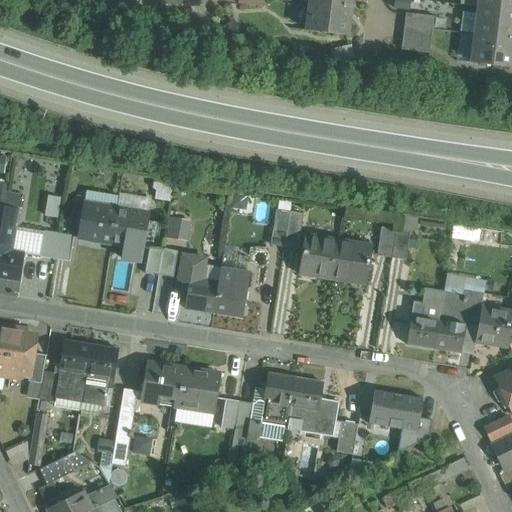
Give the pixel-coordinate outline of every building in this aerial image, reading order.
[(511,0),(480,0),(480,6),(511,10),(511,0)] [(351,6),(311,1),(307,30),(348,35),(351,6)] [(511,10),(480,6),(476,34),(511,38),(511,10)] [(435,16),(406,13),(405,25),(433,29),(435,16)] [(433,29),(405,25),(402,49),(430,53),(433,29)] [(511,38),(476,34),(473,62),(511,67),(511,38)] [(117,210),(84,204),(79,238),(112,243),(117,210)] [(4,207),(0,231),(0,278),(19,282),(24,253),(12,251),(19,210),(4,207)] [(291,212),(277,209),(271,245),(285,247),(291,212)] [(149,215),(117,210),(112,243),(124,245),(122,258),(142,261),(149,215)] [(305,214),(291,212),(285,247),(299,249),(305,214)] [(190,221),(174,219),(171,234),(187,237),(190,221)] [(398,229),(383,227),(378,256),(393,258),(398,229)] [(412,232),(398,229),(393,258),(407,261),(412,232)] [(60,234),(44,232),(40,257),(56,260),(60,234)] [(74,237),(60,234),(56,260),(70,262),(74,237)] [(338,242),(306,236),(300,273),(317,276),(317,275),(333,278),(338,242)] [(355,245),(338,242),(333,278),(349,280),(349,282),(350,283),(350,281),(364,283),(364,285),(366,285),(372,246),(355,243),(355,245)] [(163,251),(149,248),(145,272),(159,275),(163,251)] [(179,252),(164,249),(163,251),(159,275),(174,278),(179,252)] [(218,284),(202,281),(206,259),(183,256),(177,292),(188,294),(186,310),(214,314),(218,284)] [(249,273),(221,269),(218,284),(214,314),(241,318),(249,273)] [(463,296),(444,292),(441,306),(434,349),(461,353),(466,325),(477,327),(483,294),(464,291),(463,296)] [(424,305),(414,303),(408,345),(434,349),(441,306),(424,303),(424,305)] [(511,315),(482,310),(476,341),(508,346),(510,333),(511,333),(511,315)] [(12,332),(0,330),(0,376),(5,377),(12,332)] [(37,336),(12,332),(5,377),(20,380),(27,375),(30,375),(34,354),(37,336)] [(91,345),(64,341),(59,370),(66,371),(65,375),(59,374),(55,402),(56,402),(57,399),(82,403),(87,374),(91,346),(91,345)] [(118,350),(91,346),(87,374),(82,403),(103,406),(106,388),(112,389),(118,350)] [(46,356),(34,354),(30,375),(29,382),(41,384),(43,372),(46,356)] [(183,369),(147,363),(141,401),(177,407),(183,369)] [(220,375),(183,369),(177,407),(214,413),(220,375)] [(511,370),(495,379),(511,412),(511,370)] [(59,374),(43,372),(41,384),(39,399),(55,402),(59,374)] [(296,378),(268,373),(264,401),(259,401),(254,404),(249,432),(247,440),(254,441),(259,438),(285,442),(287,429),(289,419),(296,379),(296,378)] [(322,383),(296,379),(289,419),(302,421),(300,432),(334,437),(339,402),(320,399),(322,383)] [(138,391),(124,389),(120,413),(134,415),(138,391)] [(423,399),(374,391),(368,424),(401,430),(417,433),(420,418),(423,399)] [(240,402),(226,400),(221,427),(235,429),(240,402)] [(254,404),(240,402),(235,429),(249,432),(254,404)] [(134,415),(120,413),(111,464),(125,466),(130,436),(133,436),(133,433),(131,432),(134,415)] [(48,416),(37,414),(30,465),(40,466),(48,416)] [(433,420),(420,418),(417,433),(401,430),(397,454),(417,444),(418,444),(430,438),(433,420)] [(511,425),(508,418),(485,429),(491,441),(511,431),(511,425)] [(359,425),(342,423),(337,452),(354,455),(359,425)] [(249,432),(235,429),(227,476),(228,477),(242,473),(247,440),(249,432)] [(133,451),(151,455),(155,439),(137,434),(133,451)] [(511,436),(493,445),(505,469),(511,465),(511,436)] [(67,457),(40,470),(47,485),(74,472),(67,457)] [(464,460),(419,482),(424,492),(468,470),(464,460)] [(419,482),(410,487),(415,496),(424,492),(419,482)] [(405,489),(394,494),(399,504),(410,498),(405,489)] [(84,492),(47,510),(47,511),(88,511),(93,510),(84,492)] [(394,494),(383,500),(388,509),(399,504),(394,494)] [(93,510),(88,511),(120,511),(115,499),(93,510)] [(353,511),(348,501),(337,506),(339,511),(353,511)] [(379,501),(368,506),(371,511),(380,511),(383,510),(379,501)]
